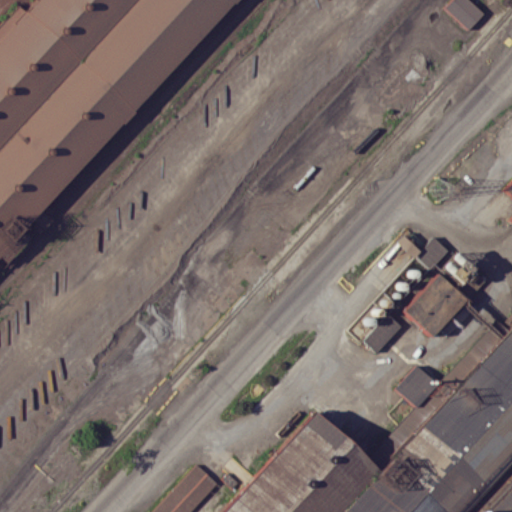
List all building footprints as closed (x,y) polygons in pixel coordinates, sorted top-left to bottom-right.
[(0,36),(33,0),(131,0),(0,145),(0,36)] [(0,145),(131,0),(225,0),(0,248),(0,145)] [(448,0),(442,9),(468,29),(482,11),(467,0),(448,0)] [(511,511),(223,511),(315,414),(376,471),(511,324),(511,222),(509,220),(511,216),(511,197),(505,192),(511,183),(511,511)] [(416,251),(401,237),(395,243),(410,257),(412,255),(427,269),(445,249),(430,236),(416,251)] [(427,337),(481,280),(475,275),(469,282),(461,274),(449,287),(434,273),(398,310),(427,337)] [(360,340),(374,352),(398,325),(385,313),(360,340)] [(149,511),(195,463),(214,481),(185,511),(149,511)]
